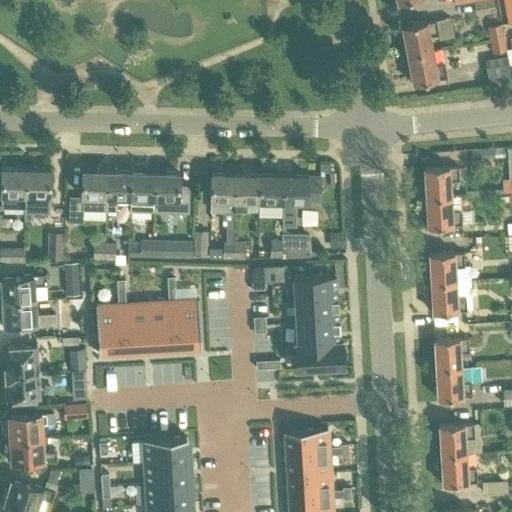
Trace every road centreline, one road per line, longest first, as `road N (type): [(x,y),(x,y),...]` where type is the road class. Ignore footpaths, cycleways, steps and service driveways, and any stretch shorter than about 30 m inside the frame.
road 1 (residential): [(0,120),(364,130)]
road 2 (residential): [(383,404),(364,130)]
road 3 (residential): [(364,130),(511,116)]
road 4 (residential): [(237,411),(383,404)]
road 5 (residential): [(103,403),(237,395)]
road 6 (residential): [(364,130),(341,0)]
